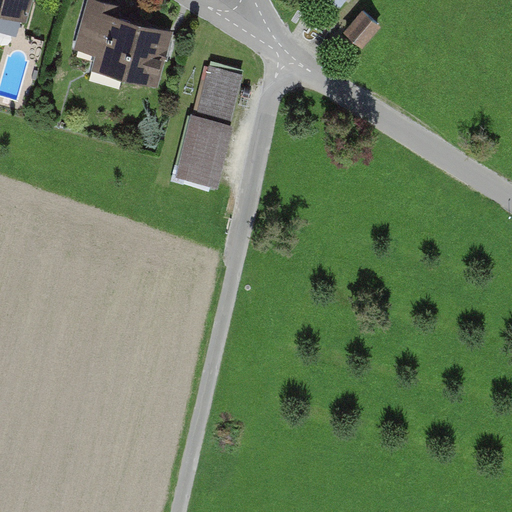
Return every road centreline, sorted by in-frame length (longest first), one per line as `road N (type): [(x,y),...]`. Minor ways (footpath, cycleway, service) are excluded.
road 1 (residential): [(180,511),(282,51)]
road 2 (residential): [(282,51),(511,198)]
